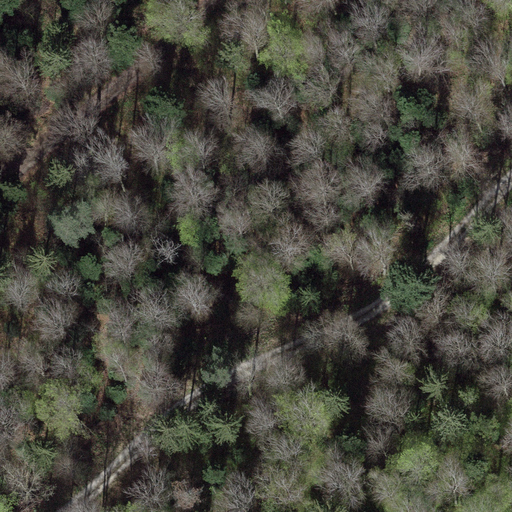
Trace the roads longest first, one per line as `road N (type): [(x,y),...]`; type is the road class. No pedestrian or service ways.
road 1 (track): [(511,177),(392,302),(183,398),(69,511)]
road 2 (track): [(210,0),(0,185)]
